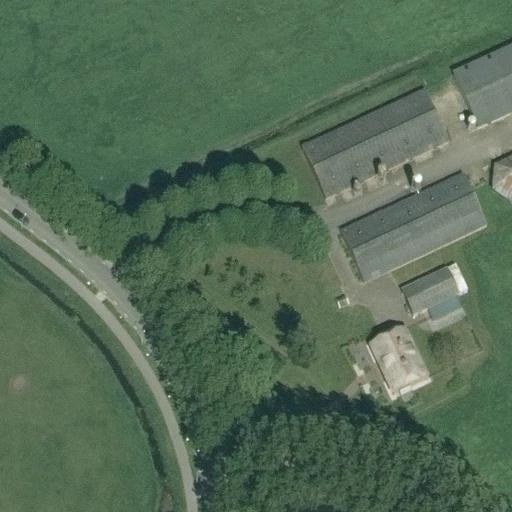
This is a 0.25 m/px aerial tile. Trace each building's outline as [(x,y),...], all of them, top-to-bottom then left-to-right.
[(476,131),(511,114),(511,50),(452,78),(476,131)] [(446,144),(423,93),(300,150),(323,201),(446,144)] [(490,193),(491,193),(511,208),(511,207),(511,159),(493,168),(490,193)] [(485,228),(461,176),(338,234),(362,285),(485,228)] [(455,268),(445,272),(400,293),(412,319),(457,298),(467,293),(455,268)] [(347,306),(343,297),(334,301),(338,310),(347,306)] [(391,396),(425,381),(402,332),(368,348),(391,396)]
